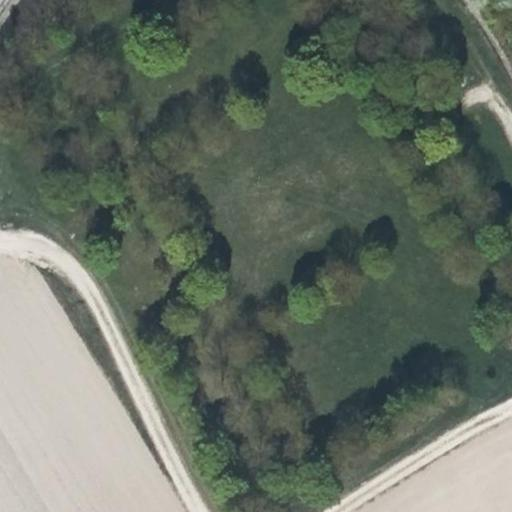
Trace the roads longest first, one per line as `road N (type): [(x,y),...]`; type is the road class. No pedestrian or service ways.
road 1 (track): [(0,207),(42,223),(197,511)]
road 2 (track): [(0,127),(14,91),(158,0)]
road 3 (track): [(342,511),(511,408)]
road 4 (track): [(421,0),(511,141)]
